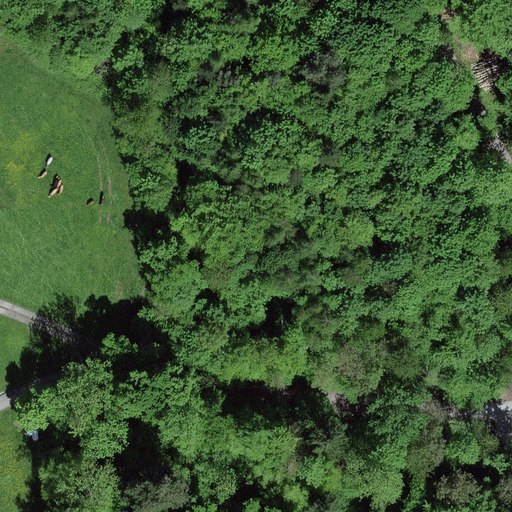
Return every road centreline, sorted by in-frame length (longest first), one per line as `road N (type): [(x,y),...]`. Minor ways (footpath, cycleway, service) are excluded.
road 1 (track): [(0,403),(107,353),(327,398),(511,409)]
road 2 (track): [(511,174),(408,0)]
